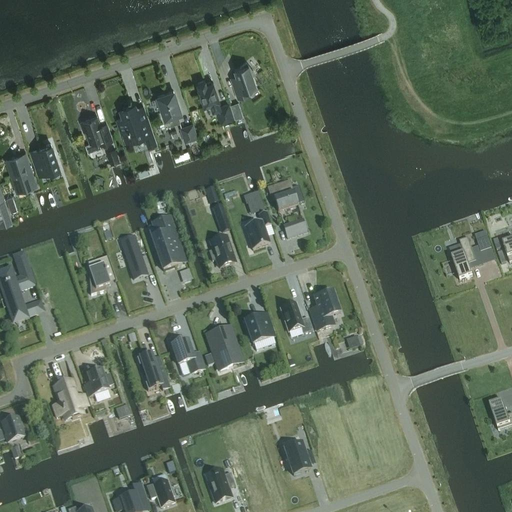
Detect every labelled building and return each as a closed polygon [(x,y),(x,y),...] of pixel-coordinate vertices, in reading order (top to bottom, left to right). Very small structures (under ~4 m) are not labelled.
[(240,69),(235,70),(237,77),(231,79),(238,98),(249,95),(248,90),(256,88),(252,77),(255,74),(246,64),(240,69)] [(219,116),(222,123),(227,121),(234,119),(228,104),(220,107),(218,101),(219,101),(213,83),(206,85),(205,80),(197,83),(199,88),(198,88),(204,106),(211,104),(213,111),(217,109),(219,116)] [(181,114),(175,95),(174,91),(158,96),(158,98),(152,100),(155,109),(161,107),(165,119),(181,114)] [(140,119),(135,105),(123,109),(126,118),(117,121),(122,134),(131,131),(134,140),(145,136),(149,147),(157,144),(147,116),(140,119)] [(97,117),(79,123),(82,132),(84,131),(88,144),(97,141),(98,146),(112,141),(109,129),(102,131),(97,117)] [(185,142),(197,138),(193,125),(181,129),(185,142)] [(59,169),(51,144),(40,148),(41,149),(31,152),(38,172),(44,170),(45,174),(59,169)] [(109,164),(117,161),(114,151),(105,154),(109,164)] [(16,189),(31,184),(21,155),(8,160),(13,174),(11,175),(13,178),(12,178),(16,189)] [(292,189),(290,182),(267,190),(272,204),(274,203),(278,213),(298,206),(298,205),(304,203),(299,187),(292,189)] [(244,199),(246,207),(261,202),(258,194),(244,199)] [(201,196),(205,207),(210,205),(207,195),(201,196)] [(11,214),(18,211),(12,197),(6,200),(11,214)] [(222,233),(224,232),(232,229),(223,204),(214,208),(222,233)] [(253,252),(270,246),(264,229),(271,227),(266,214),(259,216),(260,222),(256,223),(257,224),(245,229),(253,252)] [(152,239),(163,272),(178,267),(176,261),(183,258),(170,219),(153,225),(157,237),(152,239)] [(303,221),(283,228),(287,240),(307,233),(303,221)] [(136,237),(120,243),(133,283),(149,277),(136,237)] [(235,264),(232,257),(226,239),(211,244),(214,252),(209,253),(213,263),(217,261),(220,269),(235,264)] [(460,282),(473,277),(469,266),(477,263),(468,239),(460,242),(463,252),(451,256),(460,282)] [(488,239),(477,242),(481,254),(492,250),(488,239)] [(511,240),(503,244),(510,264),(511,263),(511,240)] [(502,253),(497,254),(501,266),(506,264),(502,253)] [(36,287),(31,275),(24,254),(13,258),(19,279),(13,281),(11,274),(0,277),(0,285),(13,324),(37,316),(33,305),(23,309),(22,307),(23,307),(19,295),(19,296),(18,294),(36,287)] [(89,278),(91,297),(107,291),(105,285),(115,282),(116,283),(116,281),(108,258),(107,258),(108,260),(96,264),(98,268),(87,272),(89,271),(91,277),(89,278)] [(332,293),(314,299),(317,309),(310,312),(317,332),(334,326),(331,317),(339,314),(332,293)] [(301,321),(295,305),(281,310),(289,334),(301,330),(303,336),(313,332),(308,319),(301,321)] [(273,339),(275,338),(267,316),(245,323),(253,346),(254,346),(273,339)] [(229,345),(224,330),(209,335),(219,364),(217,365),(220,373),(228,370),(227,368),(236,365),(234,360),(240,358),(235,343),(229,345)] [(357,337),(348,340),(352,350),(360,347),(357,337)] [(276,346),(273,339),(254,346),(256,352),(276,346)] [(193,357),(187,343),(182,344),(179,344),(178,346),(172,348),(179,367),(188,364),(192,375),(205,371),(200,355),(193,357)] [(214,364),(211,355),(204,357),(207,366),(214,364)] [(151,356),(137,361),(140,368),(143,367),(149,385),(146,386),(149,393),(162,389),(163,393),(170,390),(162,365),(155,367),(151,356)] [(90,385),(85,387),(89,398),(109,391),(108,389),(113,387),(109,376),(104,378),(102,372),(87,377),(90,385)] [(78,399),(72,383),(55,389),(60,405),(53,407),(57,420),(70,415),(72,421),(86,416),(84,411),(87,410),(83,397),(78,399)] [(498,431),(511,426),(511,414),(508,416),(503,401),(490,406),(498,431)] [(129,408),(120,412),(124,421),(133,418),(129,408)] [(370,439),(374,450),(389,445),(386,438),(391,436),(388,427),(383,428),(379,418),(351,428),(356,444),(370,439)] [(8,444),(25,439),(18,419),(3,424),(7,437),(6,438),(8,444)] [(305,456),(301,446),(285,452),(294,477),(310,471),(309,467),(314,465),(311,454),(305,456)] [(18,447),(11,450),(14,460),(21,458),(18,447)] [(224,477),(208,482),(215,505),(231,499),(228,488),(234,486),(231,475),(224,477)] [(146,488),(151,501),(157,498),(161,509),(175,505),(173,498),(174,498),(171,488),(169,489),(167,482),(154,487),(154,486),(146,488)] [(134,495),(113,502),(116,511),(122,511),(123,511),(142,511),(139,503),(146,501),(140,485),(132,488),(134,495)]
